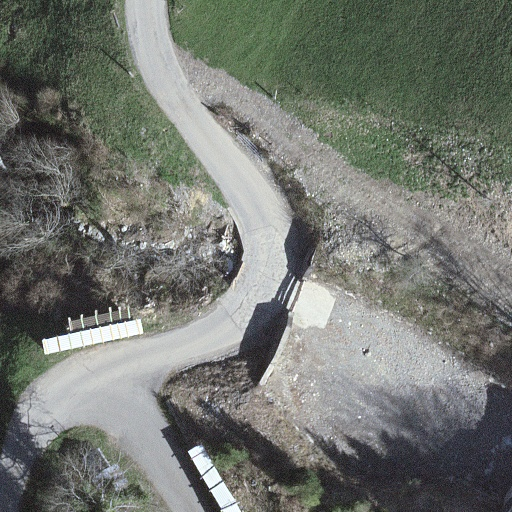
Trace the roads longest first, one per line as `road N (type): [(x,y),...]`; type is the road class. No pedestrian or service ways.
road 1 (track): [(148,0),(144,32),(171,94),(261,216),(275,263),(236,318),(187,347),(95,370),(41,400),(12,462),(5,511)]
road 2 (track): [(197,511),(95,370)]
